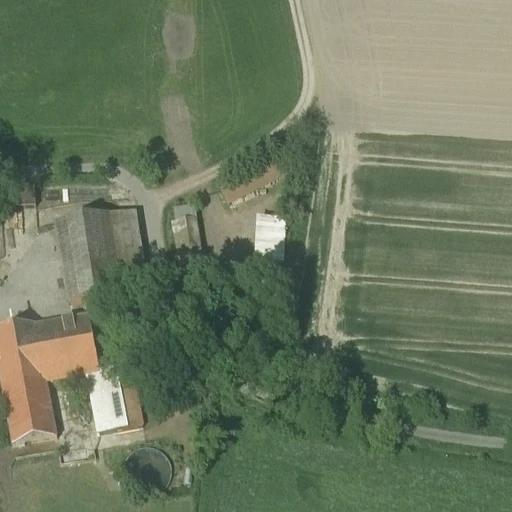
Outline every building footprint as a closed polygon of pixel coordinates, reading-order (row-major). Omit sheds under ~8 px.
[(266,165),(215,186),(225,210),(276,188),(266,165)] [(35,189),(1,191),(2,211),(36,210),(35,189)] [(135,216),(109,220),(121,292),(147,288),(135,216)] [(109,220),(58,228),(71,307),(122,299),(121,292),(109,220)] [(0,336),(0,381),(13,450),(57,442),(47,388),(68,385),(100,379),(89,320),(0,336)] [(100,379),(68,385),(70,393),(90,389),(100,439),(143,431),(132,373),(100,379)] [(140,500),(146,501),(153,500),(159,498),(164,494),(168,489),(170,482),(170,476),(169,470),(166,464),(162,459),(156,456),(150,454),(144,454),(137,456),(132,459),(127,464),(124,469),(123,476),(123,482),(125,488),(129,494),(134,498),(140,500)]
